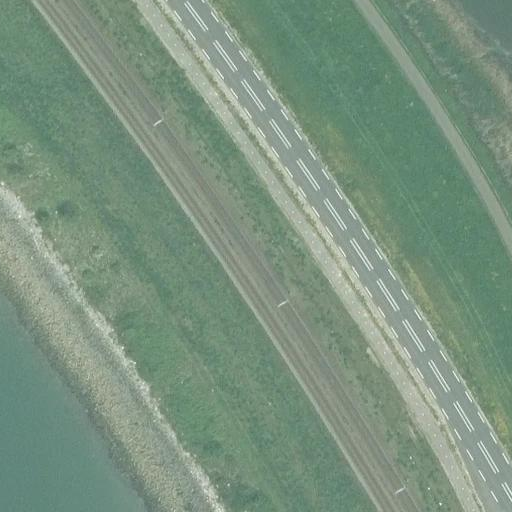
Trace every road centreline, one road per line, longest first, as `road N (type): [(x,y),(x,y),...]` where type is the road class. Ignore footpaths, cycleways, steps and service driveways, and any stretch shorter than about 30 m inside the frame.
road 1 (secondary): [(177,0),(285,148),(511,505)]
road 2 (unclassified): [(511,250),(414,75),(362,0)]
